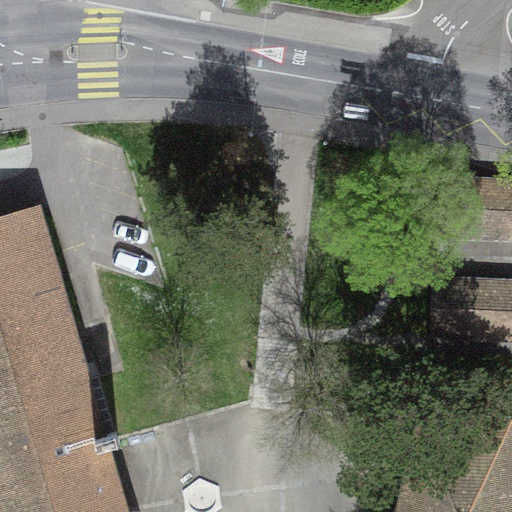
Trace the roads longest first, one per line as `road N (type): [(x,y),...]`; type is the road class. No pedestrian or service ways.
road 1 (tertiary): [(0,63),(96,49),(164,51),(425,96)]
road 2 (residential): [(425,96),(443,58),(495,0)]
